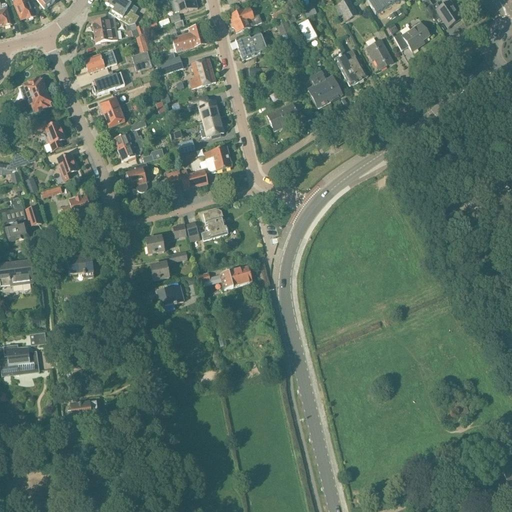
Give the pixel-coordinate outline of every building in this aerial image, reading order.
[(19,0),(8,0),(12,7),(14,6),(20,22),(26,19),(27,22),(34,19),(32,12),(35,11),(32,3),(28,4),(27,0),(20,3),(20,1),(19,0)] [(35,0),(45,11),(51,6),(52,7),(58,2),(55,0),(35,0)] [(107,0),(108,1),(105,5),(111,9),(108,15),(115,19),(129,27),(134,25),(135,25),(139,19),(133,15),(137,9),(126,2),(127,0),(107,0)] [(174,17),(198,10),(195,0),(180,0),(170,3),(174,17)] [(291,0),(283,4),(290,17),(297,13),(291,1),(291,0)] [(348,0),(334,9),(343,25),(358,16),(348,0)] [(368,0),(369,1),(367,2),(376,16),(402,0),(368,0)] [(436,23),(441,20),(448,29),(465,18),(459,10),(456,13),(450,3),(440,9),(437,4),(433,7),(429,1),(423,5),(436,23)] [(0,6),(0,29),(11,27),(7,11),(6,6),(5,6),(0,7),(0,6)] [(313,7),(303,12),(307,20),(312,17),(316,15),(313,7)] [(236,35),(251,29),(256,26),(257,27),(262,25),(259,17),(253,19),(249,9),(229,17),(236,35)] [(284,11),(272,16),(275,22),(287,16),(284,11)] [(92,28),(91,30),(91,33),(93,34),(93,35),(116,31),(114,21),(108,22),(103,23),(91,24),(92,28)] [(286,21),(276,25),(281,38),(282,38),(289,35),(291,34),(286,21)] [(175,25),(176,30),(184,29),(182,22),(175,25)] [(297,28),(307,45),(317,40),(307,22),(297,28)] [(429,39),(420,25),(418,24),(413,28),(412,30),(401,38),(400,35),(394,39),(401,53),(408,49),(412,54),(424,45),(422,43),(429,39)] [(172,41),(176,54),(207,44),(202,26),(189,31),(190,35),(172,41)] [(393,26),(388,29),(391,35),(397,31),(393,26)] [(141,27),(136,29),(137,31),(139,37),(144,35),(141,27)] [(93,35),(92,37),(93,41),(94,41),(95,45),(106,43),(118,41),(116,31),(93,35)] [(128,33),(127,33),(129,40),(139,37),(137,31),(131,33),(128,33)] [(235,43),(243,63),(267,54),(261,36),(250,40),(249,38),(235,43)] [(141,54),(131,57),(132,58),(134,65),(149,60),(147,54),(147,52),(147,53),(142,38),(137,40),(141,54)] [(374,61),(380,71),(393,64),(381,42),(365,50),(372,62),(374,61)] [(344,56),(359,83),(367,79),(356,58),(352,51),(344,56)] [(113,53),(100,58),(84,63),(88,76),(105,70),(117,66),(113,53)] [(350,88),(359,83),(344,56),(335,61),(339,68),(350,88)] [(167,62),(156,66),(160,78),(183,70),(179,58),(175,60),(167,62)] [(149,60),(134,65),(136,74),(152,69),(149,60)] [(189,81),(192,91),(216,85),(209,61),(191,66),(195,80),(189,81)] [(123,74),(134,71),(133,66),(121,70),(123,74)] [(249,69),(249,76),(250,76),(249,84),(260,79),(260,69),(249,69)] [(281,80),(278,72),(265,78),(268,84),(255,90),(260,104),(282,95),(276,82),(281,80)] [(315,77),(330,104),(342,97),(332,80),(326,83),(322,74),(315,77)] [(111,78),(91,85),(93,89),(91,92),(93,96),(96,98),(124,88),(120,76),(112,79),(111,78)] [(317,110),(330,104),(315,77),(309,80),(314,90),(308,93),(317,110)] [(24,87),(20,89),(25,101),(29,100),(45,94),(40,80),(24,86),(24,87)] [(156,82),(149,84),(152,93),(159,90),(156,82)] [(300,91),(288,96),(290,102),(302,97),(300,91)] [(25,101),(21,102),(26,116),(34,113),(50,107),(45,94),(29,100),(25,101)] [(201,116),(203,124),(219,120),(215,103),(209,104),(208,99),(189,103),(191,110),(198,108),(200,116),(201,116)] [(115,100),(99,106),(101,111),(100,113),(101,116),(103,117),(104,118),(120,112),(115,100)] [(19,102),(13,105),(16,114),(23,111),(19,102)] [(162,103),(157,105),(160,116),(166,114),(162,103)] [(297,115),(296,113),(301,111),(298,104),(267,117),(270,126),(297,115)] [(13,105),(3,109),(6,118),(7,117),(16,114),(13,105)] [(104,119),(103,121),(104,124),(106,125),(108,130),(124,124),(120,112),(104,118),(104,119)] [(270,126),(274,134),(300,123),(300,125),(306,123),(303,115),(298,118),(297,115),(270,126)] [(205,131),(200,133),(202,140),(207,139),(207,140),(223,136),(219,120),(203,124),(205,131)] [(50,121),(25,131),(28,138),(45,131),(48,139),(47,140),(52,153),(62,149),(60,143),(64,142),(57,125),(52,127),(50,121)] [(144,122),(129,127),(132,133),(146,128),(144,122)] [(126,137),(113,142),(118,154),(131,149),(143,144),(143,143),(141,138),(138,139),(136,133),(126,137)] [(193,141),(177,145),(180,156),(188,153),(195,152),(193,141)] [(131,149),(118,154),(122,164),(128,162),(128,164),(136,161),(135,160),(135,159),(140,157),(142,152),(141,150),(145,148),(143,144),(131,149)] [(206,154),(204,155),(205,162),(210,174),(211,174),(216,172),(216,173),(232,170),(227,149),(206,154)] [(150,157),(142,159),(144,165),(146,165),(160,161),(164,160),(162,151),(152,154),(150,157)] [(180,156),(175,157),(178,168),(183,167),(183,163),(185,163),(190,162),(188,153),(180,156)] [(427,155),(417,162),(420,166),(430,159),(427,155)] [(73,181),(70,175),(76,173),(70,156),(57,161),(60,171),(59,171),(64,184),(73,181)] [(10,167),(7,172),(18,172),(17,169),(27,166),(17,159),(14,164),(12,163),(10,167)] [(132,173),(126,175),(128,181),(126,183),(127,186),(129,187),(130,189),(135,188),(137,192),(139,194),(142,195),(144,194),(146,192),(147,190),(146,185),(144,177),(147,176),(149,174),(146,165),(144,165),(130,169),(132,173)] [(172,174),(166,175),(169,190),(182,187),(179,173),(179,172),(178,168),(171,169),(172,174)] [(186,171),(179,173),(182,187),(184,193),(208,187),(204,172),(187,176),(186,171)] [(18,175),(11,176),(13,186),(20,185),(18,175)] [(36,186),(27,189),(29,195),(38,191),(36,186)] [(60,188),(41,194),(43,201),(62,195),(60,188)] [(20,199),(12,201),(15,212),(23,210),(20,199)] [(71,208),(62,210),(64,217),(72,215),(73,220),(90,217),(90,216),(93,215),(95,213),(94,209),(91,207),(88,208),(86,199),(69,202),(71,208)] [(37,208),(25,212),(30,230),(42,226),(37,208)] [(15,212),(5,214),(8,226),(26,221),(23,210),(15,212)] [(203,243),(227,237),(227,236),(232,234),(230,228),(225,229),(220,211),(203,215),(208,233),(201,235),(203,243)] [(195,224),(186,227),(190,244),(200,242),(195,224)] [(27,239),(24,226),(5,231),(8,243),(27,239)] [(184,227),(173,229),(175,240),(186,238),(184,227)] [(145,242),(148,257),(164,254),(161,239),(145,242)] [(168,257),(170,265),(188,262),(186,253),(168,257)] [(83,256),(66,259),(69,277),(78,275),(83,275),(84,281),(87,281),(93,280),(90,261),(84,262),(83,256)] [(7,266),(0,267),(0,281),(8,280),(8,283),(9,283),(10,289),(33,286),(30,263),(7,266)] [(150,268),(153,283),(169,280),(166,265),(150,268)] [(220,277),(210,280),(210,283),(211,286),(222,284),(224,292),(233,290),(233,289),(252,284),(248,268),(228,273),(228,274),(220,276),(220,277)] [(208,274),(196,278),(198,286),(210,283),(208,274)] [(156,294),(160,310),(183,304),(179,288),(156,294)] [(213,308),(205,310),(208,320),(216,318),(213,308)] [(126,332),(112,333),(113,340),(127,339),(126,332)] [(18,347),(0,349),(0,367),(2,380),(2,379),(2,377),(38,373),(39,375),(37,353),(33,354),(33,355),(28,356),(27,350),(17,351),(17,348),(18,348),(18,347)] [(74,370),(86,368),(84,350),(71,351),(74,370)] [(95,403),(71,406),(72,421),(91,419),(97,418),(95,403)] [(68,443),(84,441),(83,430),(73,431),(66,432),(68,443)] [(511,465),(501,469),(511,500),(511,499),(511,465)]
